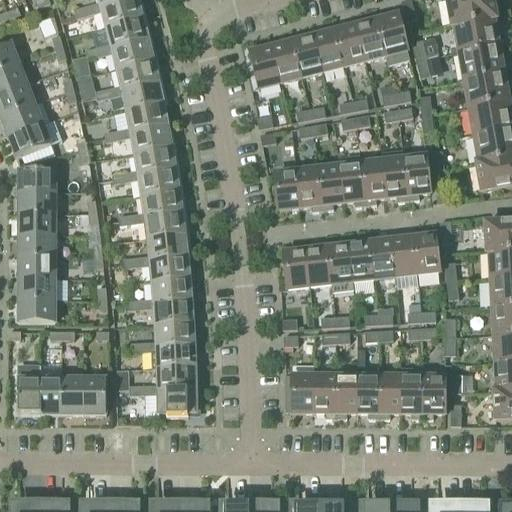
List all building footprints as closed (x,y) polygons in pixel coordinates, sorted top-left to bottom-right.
[(50,7),(46,0),(35,4),(38,12),(50,7)] [(97,0),(99,6),(86,10),(89,19),(102,15),(100,11),(138,0),(97,0)] [(145,21),(145,19),(143,20),(141,13),(143,13),(139,0),(138,0),(100,11),(102,15),(106,32),(145,21)] [(495,21),(491,0),(450,0),(446,1),(451,29),(495,21)] [(416,23),(410,3),(400,5),(405,26),(416,23)] [(89,19),(86,10),(73,14),(76,23),(89,19)] [(20,19),(17,11),(6,16),(9,23),(20,19)] [(0,26),(9,23),(6,16),(0,18),(0,26)] [(397,18),(386,21),(385,16),(374,19),(385,60),(387,70),(409,64),(397,18)] [(385,60),(374,19),(364,21),(365,26),(355,29),(364,65),(385,60)] [(148,41),(146,35),(149,34),(145,21),(106,32),(111,48),(98,51),(100,60),(113,57),(112,52),(151,43),(150,41),(148,41)] [(497,47),(499,44),(498,37),(495,34),(493,23),(495,22),(495,21),(451,29),(451,30),(453,30),(458,56),(498,49),(497,47)] [(364,65),(355,29),(344,32),(343,27),(333,29),(343,71),(364,65)] [(343,71),(333,29),(322,32),(323,37),(313,40),(322,76),(343,71)] [(322,76),(313,40),(303,42),(301,37),(291,40),(301,82),(322,76)] [(62,52),(59,40),(51,42),(55,54),(62,52)] [(301,82),(291,40),(280,43),(281,48),(271,51),(280,87),(301,82)] [(154,63),(152,56),(154,55),(151,43),(112,52),(113,57),(117,73),(156,64),(156,62),(154,63)] [(426,62),(421,44),(411,47),(416,65),(426,62)] [(0,74),(18,67),(11,47),(0,51),(0,74)] [(503,77),(501,64),(502,61),(501,54),(498,52),(498,49),(458,56),(463,84),(503,77)] [(100,60),(98,51),(85,54),(87,64),(100,60)] [(280,87),(271,51),(249,56),(259,93),(280,87)] [(65,63),(62,52),(55,54),(58,65),(65,63)] [(430,80),(426,62),(416,65),(420,82),(430,80)] [(159,84),(157,77),(159,77),(156,64),(117,73),(121,90),(122,94),(161,85),(161,84),(159,84)] [(0,98),(27,88),(18,67),(0,74),(0,98)] [(508,104),(506,92),(507,89),(506,82),(503,80),(503,77),(463,84),(468,112),(508,104)] [(73,94),(70,83),(62,84),(65,96),(73,94)] [(163,106),(162,99),(164,99),(161,85),(122,94),(121,90),(108,93),(110,102),(123,99),(126,116),(166,108),(166,106),(163,106)] [(0,121),(34,108),(27,88),(0,98),(0,121)] [(110,102),(108,93),(95,96),(97,105),(110,102)] [(76,106),(73,94),(65,96),(68,108),(76,106)] [(410,105),(408,95),(395,97),(396,108),(410,105)] [(396,108),(395,97),(381,100),(383,110),(396,108)] [(431,118),(429,100),(419,101),(421,119),(431,118)] [(367,113),(366,103),(352,105),(354,116),(367,113)] [(511,132),(511,118),(510,117),(508,104),(468,112),(473,139),(511,132)] [(354,116),(352,105),(339,108),(340,118),(354,116)] [(42,128),(34,108),(0,121),(8,141),(42,128)] [(169,120),(166,108),(126,116),(130,132),(117,135),(119,144),(132,141),(131,137),(170,128),(170,127),(168,128),(166,121),(169,120)] [(325,121),(323,111),(309,113),(311,123),(325,121)] [(412,122),(410,111),(397,114),(398,124),(412,122)] [(311,123),(309,113),(296,116),(298,126),(311,123)] [(398,124),(397,114),(383,116),(385,127),(398,124)] [(433,137),(431,118),(421,119),(423,138),(433,137)] [(369,129),(368,119),(354,122),(356,132),(369,129)] [(272,131),(271,121),(257,123),(258,133),(272,131)] [(356,132),(354,122),(340,124),(342,134),(356,132)] [(327,137),(325,127),(311,130),(313,140),(327,137)] [(50,149),(42,128),(8,141),(16,162),(50,149)] [(172,150),(171,143),(173,142),(170,128),(131,137),(132,141),(135,158),(174,151),(174,149),(172,150)] [(313,140),(311,130),(298,132),(300,142),(313,140)] [(511,132),(473,139),(478,166),(475,166),(476,167),(511,160),(511,132)] [(119,144),(117,135),(103,137),(105,147),(119,144)] [(275,147),(274,137),(260,139),(262,150),(275,147)] [(86,154),(84,142),(76,144),(78,156),(86,154)] [(176,171),(175,164),(177,164),(174,151),(135,158),(138,174),(124,177),(126,186),(139,184),(138,179),(178,173),(178,171),(176,171)] [(89,166),(86,154),(78,156),(81,167),(89,166)] [(408,205),(403,162),(402,154),(381,157),(381,165),(386,202),(396,201),(397,206),(408,205)] [(443,173),(441,155),(431,156),(433,175),(443,173)] [(430,197),(425,160),(403,162),(408,205),(419,204),(418,198),(430,197)] [(511,189),(511,160),(476,167),(481,196),(511,189)] [(386,202),(381,165),(360,167),(365,210),(376,209),(375,203),(386,202)] [(365,210),(360,167),(339,170),(343,207),(353,206),(354,211),(365,210)] [(343,207),(339,170),(317,172),(322,215),(333,214),(332,208),(343,207)] [(322,215),(317,172),(296,175),(300,212),(311,211),(311,216),(322,215)] [(179,193),(178,186),(180,186),(178,173),(138,179),(139,184),(142,200),(182,194),(181,193),(179,193)] [(55,196),(55,174),(18,174),(18,196),(55,196)] [(300,212),(296,175),(273,177),(278,215),(300,212)] [(126,186),(124,177),(111,179),(113,188),(126,186)] [(447,207),(445,186),(435,187),(437,208),(447,207)] [(182,215),(181,208),(184,208),(182,194),(142,200),(144,217),(131,219),(132,228),(145,227),(145,222),(185,216),(185,215),(182,215)] [(55,218),(55,196),(18,196),(18,218),(55,218)] [(96,217),(94,205),(86,206),(88,218),(96,217)] [(185,237),(184,230),(187,230),(185,216),(145,222),(145,227),(148,243),(188,238),(188,237),(185,237)] [(98,229),(96,217),(88,218),(90,230),(98,229)] [(55,240),(55,218),(18,218),(18,240),(55,240)] [(132,228),(131,219),(118,221),(119,230),(132,228)] [(452,246),(449,225),(439,226),(441,248),(452,246)] [(511,254),(511,225),(484,227),(486,255),(511,254)] [(439,276),(435,239),(423,240),(422,235),(412,236),(416,279),(439,276)] [(416,279),(412,236),(401,237),(401,243),(391,244),(395,281),(416,279)] [(188,259),(187,252),(189,252),(188,238),(148,243),(150,260),(136,261),(137,271),(151,269),(150,265),(190,261),(190,259),(188,259)] [(55,261),(55,240),(18,240),(18,261),(55,261)] [(395,281),(391,244),(380,245),(380,240),(369,241),(374,284),(395,281)] [(374,284),(369,241),(358,242),(358,247),(348,249),(352,286),(374,284)] [(348,249),(337,250),(337,245),(326,246),(331,289),(332,300),(353,297),(352,286),(348,249)] [(331,289),(326,246),(315,247),(316,253),(305,254),(309,291),(331,289)] [(101,261),(100,249),(92,249),(93,261),(101,261)] [(309,291),(305,254),(283,256),(287,294),(309,291)] [(511,254),(486,255),(486,256),(488,256),(490,283),(511,282),(511,254)] [(55,283),(55,261),(18,261),(18,283),(55,283)] [(103,272),(101,261),(93,261),(95,273),(103,272)] [(137,271),(136,261),(123,263),(124,272),(137,271)] [(190,281),(189,274),(192,274),(190,261),(150,265),(151,269),(152,286),(192,282),(192,281),(190,281)] [(456,285),(454,266),(444,268),(446,286),(456,285)] [(194,296),(192,282),(152,286),(154,303),(140,304),(141,314),(154,313),(154,308),(194,305),(194,303),(192,303),(191,296),(194,296)] [(511,310),(511,282),(490,283),(491,311),(511,310)] [(55,304),(55,283),(18,283),(18,304),(55,304)] [(458,303),(456,285),(446,286),(448,304),(458,303)] [(106,304),(105,292),(97,293),(98,305),(106,304)] [(55,327),(55,304),(18,304),(18,327),(55,327)] [(107,316),(106,304),(98,305),(99,316),(107,316)] [(141,314),(140,304),(127,305),(127,315),(141,314)] [(195,318),(194,305),(154,308),(154,313),(155,329),(196,327),(196,325),(194,325),(193,318),(195,318)] [(511,338),(511,310),(491,311),(493,339),(511,338)] [(435,326),(434,315),(421,316),(421,326),(435,326)] [(421,326),(421,316),(407,317),(407,327),(421,326)] [(378,329),(378,318),(364,319),(364,330),(378,329)] [(392,328),(391,318),(378,318),(378,329),(392,328)] [(349,330),(348,320),(334,321),(335,331),(349,330)] [(335,331),(334,321),(320,322),(321,332),(335,331)] [(296,333),(296,323),(282,324),(282,334),(296,333)] [(455,341),(455,323),(444,323),(444,341),(455,341)] [(195,347),(194,340),(197,340),(196,327),(155,329),(156,346),(143,347),(144,356),(157,356),(157,351),(197,349),(197,347),(195,347)] [(422,343),(421,332),(408,333),(408,344),(422,343)] [(436,342),(435,332),(421,332),(422,343),(436,342)] [(392,344),(392,334),(378,335),(379,345),(392,344)] [(379,345),(378,335),(364,336),(365,346),(379,345)] [(20,344),(20,336),(8,336),(8,344),(20,344)] [(108,344),(108,336),(96,336),(96,344),(108,344)] [(335,348),(335,337),(321,338),(322,348),(335,348)] [(349,347),(349,337),(335,337),(335,348),(349,347)] [(511,338),(493,339),(494,367),(511,366),(511,338)] [(297,350),(297,339),(283,340),(283,351),(297,350)] [(455,359),(455,341),(444,341),(444,359),(455,359)] [(144,356),(143,347),(130,347),(130,357),(144,356)] [(198,362),(197,349),(157,351),(157,356),(158,372),(198,371),(198,369),(196,370),(195,363),(198,362)] [(511,366),(494,367),(496,394),(493,395),(511,394),(511,366)] [(198,384),(198,371),(158,372),(158,389),(144,390),(144,399),(158,399),(158,394),(199,393),(199,392),(196,392),(196,385),(198,384)] [(433,418),(444,418),(444,372),(422,372),(422,380),(422,423),(433,423),(433,418)] [(460,397),(461,379),(450,379),(450,397),(460,397)] [(314,418),(314,380),(285,380),(285,381),(284,382),(284,404),(284,414),(291,414),(291,417),(314,418)] [(335,423),(335,380),(314,380),(314,418),(324,418),(324,423),(335,423)] [(357,418),(357,380),(335,380),(335,423),(346,423),(346,418),(357,418)] [(378,423),(378,380),(357,380),(357,418),(367,418),(367,423),(378,423)] [(400,418),(400,380),(378,380),(378,423),(389,423),(389,418),(400,418)] [(422,423),(422,380),(400,380),(400,418),(411,418),(411,423),(422,423)] [(40,419),(40,382),(17,382),(17,419),(40,419)] [(62,419),(62,382),(40,382),(40,419),(62,419)] [(83,419),(83,382),(62,382),(62,419),(83,419)] [(105,419),(105,382),(83,382),(83,419),(105,419)] [(144,399),(144,390),(129,390),(129,400),(144,399)] [(199,416),(199,393),(158,394),(158,399),(159,416),(166,416),(166,421),(187,421),(187,416),(199,416)] [(511,423),(511,394),(493,395),(495,424),(511,423)] [(460,430),(461,409),(450,409),(450,430),(460,430)]
